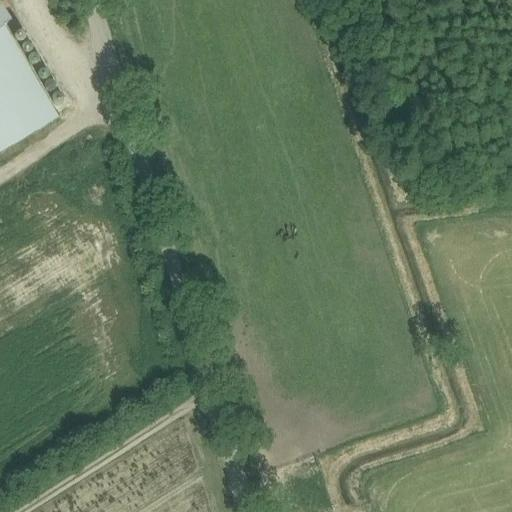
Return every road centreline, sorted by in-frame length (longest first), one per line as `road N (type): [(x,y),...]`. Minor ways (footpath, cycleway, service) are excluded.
road 1 (unclassified): [(249,511),(83,0)]
road 2 (track): [(37,511),(212,399)]
